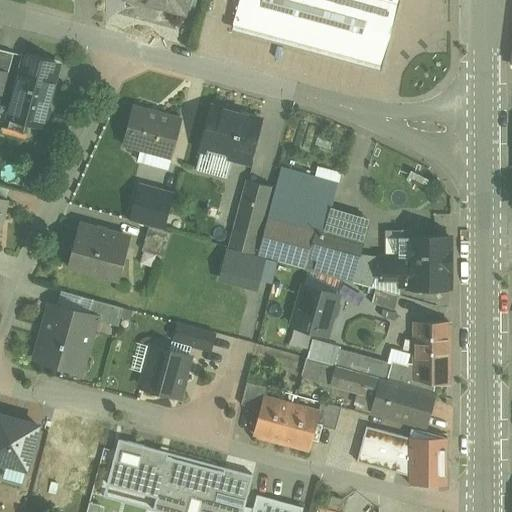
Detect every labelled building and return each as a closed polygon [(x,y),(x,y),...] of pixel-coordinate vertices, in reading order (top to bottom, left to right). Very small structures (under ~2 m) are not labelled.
[(136,0),(185,13),(188,0),(136,0)] [(395,0),(240,0),(234,24),(379,64),(395,0)] [(15,53),(0,49),(0,69),(10,72),(15,53)] [(59,65),(26,56),(10,117),(45,126),(50,108),(48,108),(59,65)] [(10,72),(0,69),(0,94),(3,95),(10,72)] [(183,119),(134,106),(124,144),(142,149),(143,146),(172,154),(171,157),(172,157),(183,119)] [(241,115),(216,108),(216,107),(215,106),(203,149),(205,149),(206,145),(234,152),(233,157),(249,161),(260,119),(241,114),(241,115)] [(335,184),(281,170),(275,194),(275,195),(268,220),(322,234),(324,235),(332,209),(329,209),(336,184),(335,184)] [(161,178),(152,210),(145,208),(141,223),(150,226),(164,229),(176,182),(161,178)] [(273,187),(248,180),(235,228),(260,235),(273,187)] [(322,234),(268,220),(260,251),(307,264),(306,269),(352,282),(360,255),(319,243),(322,234)] [(98,228),(80,224),(68,267),(119,280),(126,257),(122,257),(127,238),(98,230),(98,228)] [(164,229),(150,226),(143,250),(165,256),(174,232),(164,229)] [(450,237),(410,237),(410,257),(394,257),(381,257),(381,274),(380,274),(380,276),(381,276),(381,279),(401,279),(401,286),(410,286),(410,287),(412,287),(412,285),(427,285),(427,287),(450,287),(450,267),(448,267),(448,239),(450,239),(450,237)] [(410,237),(394,237),(394,257),(410,257),(410,237)] [(292,324),(329,335),(340,296),(303,285),(292,324)] [(399,295),(377,289),(368,318),(391,325),(399,295)] [(124,308),(93,299),(90,310),(102,314),(100,321),(119,326),(124,308)] [(97,316),(51,303),(36,359),(82,372),(97,316)] [(450,322),(416,322),(416,365),(410,365),(410,368),(393,363),(387,380),(435,393),(436,383),(446,385),(449,385),(449,369),(450,322)] [(215,332),(180,323),(176,340),(210,350),(215,332)] [(341,349),(313,341),(308,358),(336,366),(341,349)] [(190,356),(156,347),(151,368),(146,371),(142,386),(179,396),(190,356)] [(393,363),(341,349),(336,366),(387,380),(393,363)] [(308,358),(304,374),(332,382),(336,366),(308,358)] [(387,380),(336,366),(332,382),(331,384),(360,392),(378,397),(374,412),(425,426),(435,393),(387,380)] [(268,387),(248,382),(242,404),(261,409),(264,398),(265,398),(268,387)] [(378,397),(360,392),(357,405),(374,412),(378,397)] [(265,398),(264,398),(261,409),(255,433),(283,441),(292,406),(265,398)] [(342,407),(322,401),(319,413),(320,413),(317,425),(336,430),(342,407)] [(319,413),(292,406),(283,441),(311,449),(317,425),(320,413),(319,413)] [(38,426),(0,415),(0,466),(5,468),(7,463),(27,468),(38,426)] [(375,431),(361,427),(355,451),(368,454),(369,454),(375,431)] [(404,439),(375,431),(369,454),(368,454),(366,464),(411,477),(411,457),(400,454),(404,439)] [(449,436),(411,436),(411,457),(411,477),(411,484),(448,485),(449,436)] [(153,509),(162,511),(243,511),(245,506),(217,498),(224,472),(167,457),(166,460),(148,455),(150,447),(119,439),(106,484),(137,492),(140,480),(160,485),(153,509)] [(253,508),(245,506),(243,511),(301,511),(303,507),(256,495),(253,508)] [(343,499),(332,496),(328,507),(340,511),(343,499)] [(89,511),(103,511),(106,506),(93,502),(89,511)]
